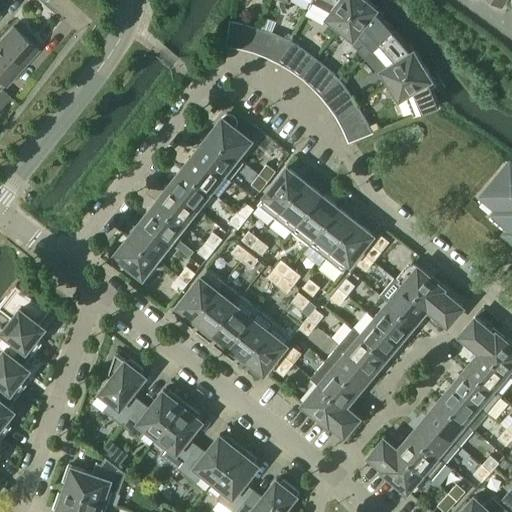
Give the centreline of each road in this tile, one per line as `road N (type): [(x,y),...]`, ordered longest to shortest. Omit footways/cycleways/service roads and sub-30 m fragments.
road 1 (residential): [(511,310),(378,204),(316,116),(269,81),(225,64),(203,88)]
road 2 (residential): [(331,472),(96,290)]
road 3 (secondary): [(0,196),(107,62),(133,0)]
road 4 (residential): [(21,511),(96,290)]
road 5 (residential): [(63,261),(203,88)]
